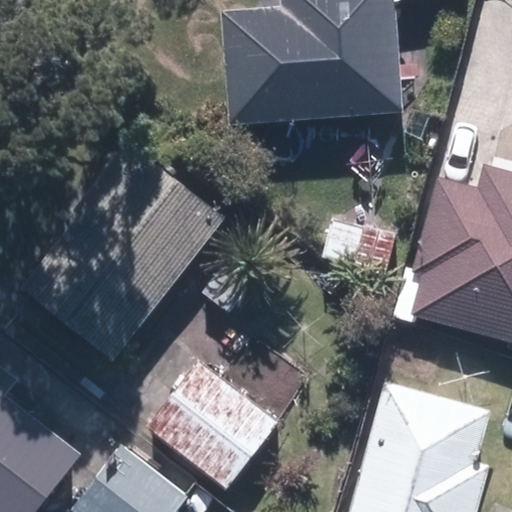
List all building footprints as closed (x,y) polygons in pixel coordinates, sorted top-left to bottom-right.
[(251,0),(253,11),(210,15),(219,129),(393,116),(384,0),(386,0),(251,0)] [(103,364),(216,221),(125,150),(12,293),(103,364)] [(414,277),(403,315),(511,345),(511,159),(507,175),(475,166),(469,189),(432,179),(405,275),(414,277)] [(324,220),(315,259),(380,273),(388,234),(324,220)] [(213,272),(197,295),(222,313),(239,291),(213,272)] [(273,425),(190,362),(138,430),(221,493),(273,425)] [(0,511),(25,511),(71,455),(0,399),(0,388),(6,380),(0,375),(0,511)] [(454,511),(481,412),(375,384),(340,511),(454,511)] [(170,511),(181,498),(117,448),(67,511),(68,511),(170,511)]
